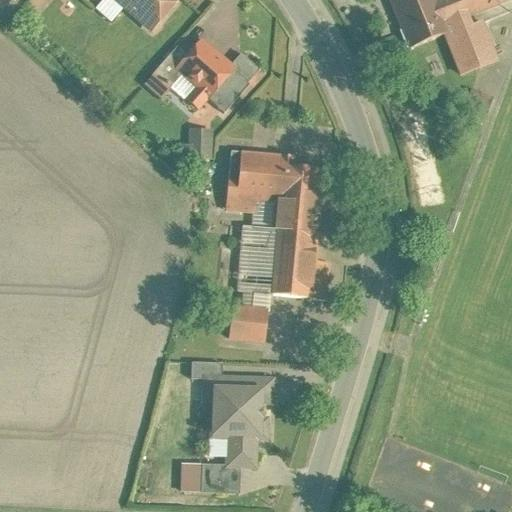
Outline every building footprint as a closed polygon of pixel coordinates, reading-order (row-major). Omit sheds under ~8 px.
[(0,0),(0,20),(1,21),(18,0),(0,0)] [(115,0),(156,36),(187,0),(115,0)] [(504,62),(485,12),(504,5),(502,0),(392,0),(414,52),(450,38),(465,77),(504,62)] [(208,40),(192,57),(184,49),(150,86),(167,102),(188,78),(214,101),(216,100),(230,112),(264,72),(246,56),(237,66),(208,40)] [(496,96),(476,89),(467,115),(487,122),(496,96)] [(217,161),(218,132),(194,131),(194,148),(185,148),(185,160),(217,161)] [(337,264),(323,263),(331,172),(295,169),(297,158),(235,153),(231,212),(257,214),(256,230),(248,230),(243,296),(249,296),(248,308),(240,307),(236,340),(269,343),(272,310),(274,298),(277,299),(320,302),(334,303),(337,264)] [(213,459),(229,460),(228,468),(186,465),(184,493),(243,496),(245,470),(262,471),(263,441),(268,441),(269,406),(278,406),(279,380),(228,378),(228,365),(197,364),(197,380),(207,380),(206,404),(219,404),(217,439),(214,439),(213,459)] [(151,459),(145,484),(161,488),(168,463),(151,459)]
